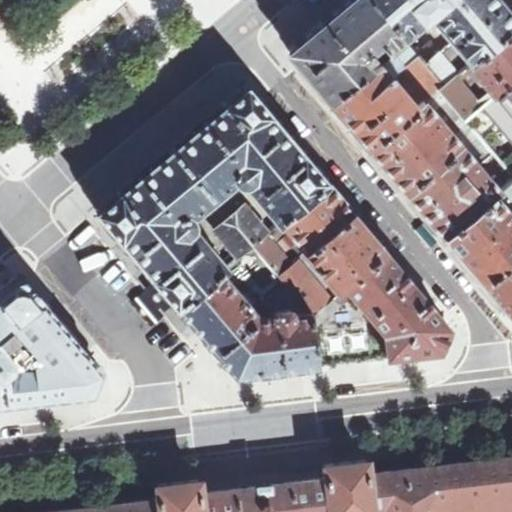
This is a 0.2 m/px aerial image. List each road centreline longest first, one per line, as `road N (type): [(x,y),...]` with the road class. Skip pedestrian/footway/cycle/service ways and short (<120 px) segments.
road 1 (residential): [(236,27),(498,350),(504,385)]
road 2 (residential): [(504,385),(159,429)]
road 3 (residential): [(22,217),(236,27)]
road 4 (residential): [(22,217),(152,372),(159,429)]
road 5 (residential): [(159,429),(0,448)]
